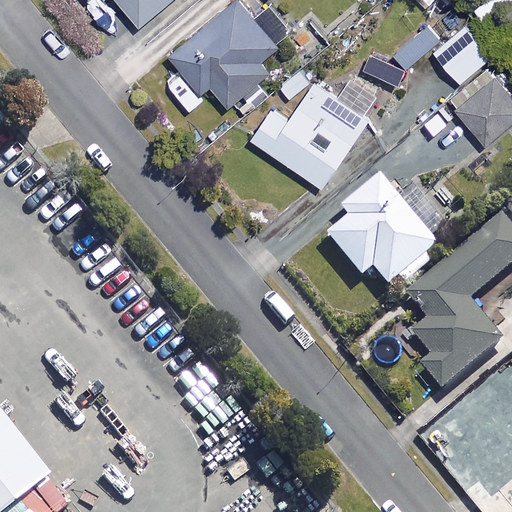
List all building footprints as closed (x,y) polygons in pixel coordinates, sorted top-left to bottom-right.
[(121,0),(143,25),(172,0),(121,0)] [(256,20),(240,0),(238,0),(172,55),(205,95),(214,88),(230,107),(274,71),(263,57),(293,32),(272,7),(256,20)] [(511,6),(511,0),(487,0),(478,8),(492,24),(511,6)] [(493,56),(467,25),(435,52),(462,82),(493,56)] [(292,101),(313,82),(299,66),(277,85),(292,101)] [(511,123),(511,91),(495,72),(455,106),(487,144),(511,123)] [(366,116),(382,92),(355,73),(339,97),(317,82),(291,121),(274,109),(254,138),(325,186),(371,119),(366,116)] [(433,249),(376,181),(339,212),(346,221),(324,239),(359,281),(369,271),(383,288),(390,282),(398,291),(426,267),(420,260),(433,249)] [(431,326),(410,343),(451,391),(505,345),(472,307),(511,272),(511,230),(504,221),(410,301),(431,326)] [(511,387),(511,362),(493,379),(505,394),(511,387)] [(0,511),(37,511),(66,489),(0,407),(0,511)] [(511,510),(511,452),(483,477),(511,510)] [(347,511),(340,503),(328,511),(347,511)]
